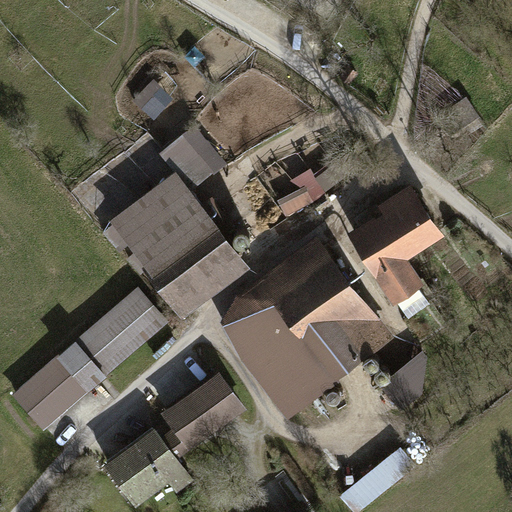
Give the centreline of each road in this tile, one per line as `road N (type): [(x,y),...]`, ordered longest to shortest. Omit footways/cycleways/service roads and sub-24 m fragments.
road 1 (residential): [(402,155),(206,313),(16,511)]
road 2 (track): [(195,0),(311,73),(402,155),(401,110),(425,0)]
road 3 (residential): [(402,155),(511,251)]
